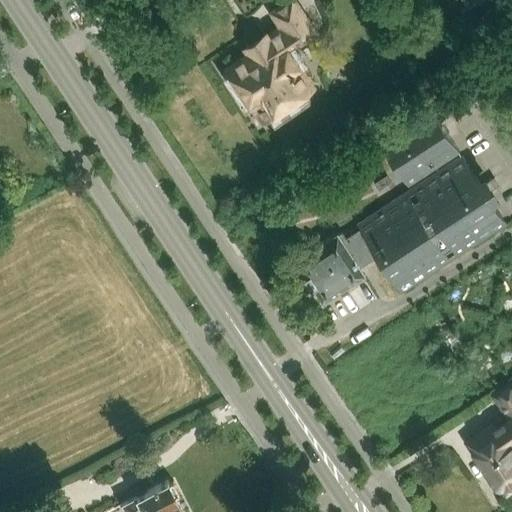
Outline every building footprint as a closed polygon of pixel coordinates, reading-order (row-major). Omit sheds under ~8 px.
[(244,48),(248,54),(226,68),(261,121),(272,114),(279,118),(288,112),(286,104),(313,87),(287,48),(313,30),(293,0),(288,0),(270,12),(280,27),(266,36),(265,34),(244,48)] [(509,79),(492,54),(442,88),(459,112),(509,79)] [(425,80),(432,76),(424,63),(417,68),(425,80)] [(430,102),(378,136),(409,182),(452,154),(460,149),(430,102)] [(340,232),(339,231),(297,258),(325,300),(366,272),(361,265),(379,253),(403,289),(508,221),(463,153),(456,157),(454,159),(359,222),(362,227),(347,236),(343,230),(340,232)] [(387,174),(375,182),(380,189),(392,180),(387,174)] [(456,320),(422,341),(443,375),(477,354),(456,320)] [(473,436),(473,440),(471,441),(485,463),(488,462),(492,468),(491,472),(497,482),(502,483),(503,482),(507,488),(511,484),(511,382),(496,394),(511,417),(497,427),(495,425),(481,434),(477,434),(473,436)] [(168,478),(124,500),(129,511),(184,511),(176,494),(180,492),(174,480),(170,482),(168,478)]
